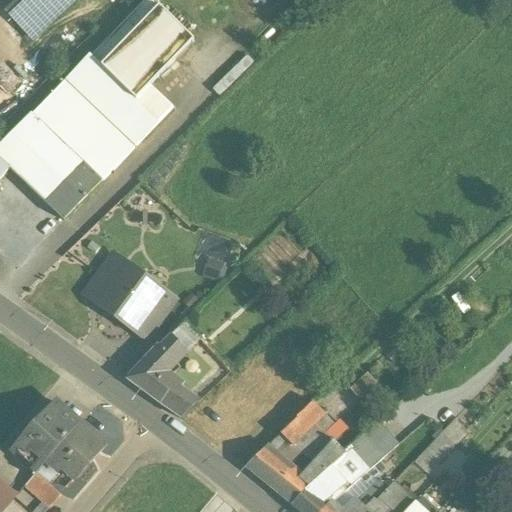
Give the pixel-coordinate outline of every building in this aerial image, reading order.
[(31,0),(23,9),(39,26),(67,0),(31,0)] [(146,0),(89,57),(136,102),(149,87),(195,42),(148,0),(146,0)] [(31,118),(30,117),(18,129),(13,125),(0,138),(0,181),(9,171),(64,222),(65,221),(100,185),(173,109),(149,87),(136,102),(89,57),(31,118)] [(61,68),(22,109),(31,118),(74,72),(71,69),(67,74),(61,68)] [(0,126),(0,127),(18,107),(0,90),(0,126)] [(113,257),(99,277),(112,287),(127,267),(113,257)] [(222,265),(206,262),(203,278),(219,281),(222,265)] [(160,291),(127,267),(112,287),(99,306),(100,306),(103,302),(134,325),(131,329),(132,329),(143,314),(160,291)] [(99,277),(85,296),(99,306),(112,287),(99,277)] [(160,291),(143,314),(156,324),(173,301),(160,291)] [(156,324),(143,314),(132,329),(145,339),(156,324)] [(185,324),(172,337),(187,353),(200,340),(185,324)] [(172,337),(160,348),(157,346),(125,380),(159,405),(182,421),(197,404),(179,391),(181,387),(167,372),(187,353),(172,337)] [(370,374),(353,389),(362,398),(378,384),(370,374)] [(312,404),(297,418),(309,430),(324,416),(313,403),(312,404)] [(55,405),(13,452),(37,473),(46,463),(79,426),(55,405)] [(324,416),(309,430),(315,436),(321,432),(324,435),(334,426),(324,416)] [(297,418),(295,420),(295,421),(280,436),(285,441),(289,437),(296,443),(309,430),(297,418)] [(467,435),(455,422),(412,465),(425,477),(467,435)] [(377,424),(349,449),(369,472),(397,447),(377,424)] [(79,426),(46,463),(57,473),(58,474),(63,468),(75,479),(85,467),(84,467),(89,461),(88,460),(87,456),(99,442),(80,425),(79,426)] [(309,430),(296,443),(289,437),(285,441),(314,464),(333,442),(324,435),(321,432),(315,436),(309,430)] [(299,479),(264,451),(245,469),(292,507),(307,492),(308,492),(332,471),(330,470),(331,469),(346,457),(333,442),(314,464),(299,479)] [(369,472),(349,449),(344,453),(346,456),(350,461),(341,469),(341,468),(334,474),(346,486),(349,489),(369,472)] [(346,457),(331,469),(332,471),(334,474),(341,468),(341,469),(350,461),(346,456),(346,457)] [(37,473),(36,475),(47,485),(57,473),(46,463),(37,473)] [(332,471),(308,492),(307,492),(292,507),(297,511),(315,511),(323,506),(346,486),(334,474),(332,471)] [(47,485),(36,475),(25,487),(49,508),(60,496),(47,485)] [(4,511),(17,498),(0,482),(0,511),(4,511)] [(424,511),(394,484),(375,503),(373,501),(370,504),(362,511),(424,511)] [(359,492),(354,497),(357,500),(344,511),(362,511),(370,504),(359,492)]
